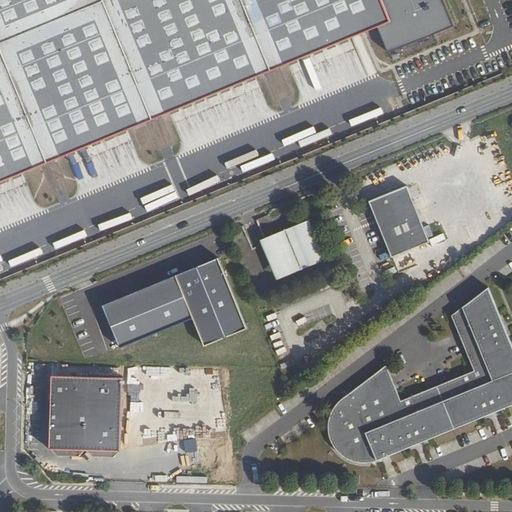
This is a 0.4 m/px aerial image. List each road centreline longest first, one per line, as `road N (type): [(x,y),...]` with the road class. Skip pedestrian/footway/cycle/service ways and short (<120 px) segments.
road 1 (tertiary): [(511,94),(0,303)]
road 2 (unclassified): [(250,500),(31,493),(11,465),(12,350),(0,313)]
road 3 (residential): [(511,253),(253,452),(250,500)]
road 4 (unclassified): [(511,508),(250,500)]
road 5 (unknown): [(42,357),(41,453),(120,463),(122,497)]
road 6 (unknown): [(76,273),(91,294),(104,295),(212,249)]
